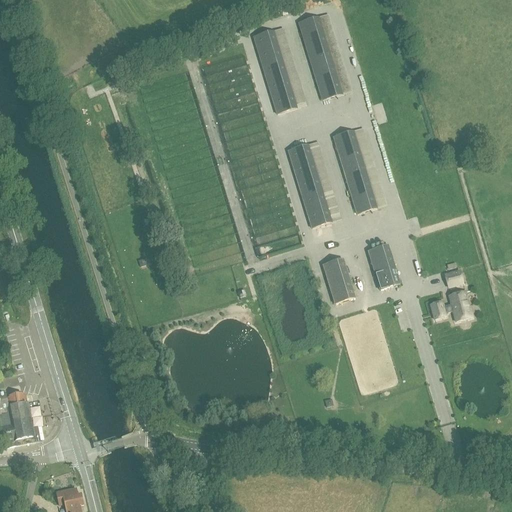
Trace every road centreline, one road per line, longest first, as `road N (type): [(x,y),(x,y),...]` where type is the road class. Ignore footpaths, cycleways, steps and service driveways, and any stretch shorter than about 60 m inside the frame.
road 1 (tertiary): [(511,475),(199,447)]
road 2 (secondary): [(80,452),(0,189)]
road 3 (unknown): [(459,470),(413,287)]
road 4 (unknown): [(366,115),(340,20),(319,8),(289,15)]
road 5 (unknown): [(307,245),(327,307),(413,287)]
road 6 (unknown): [(289,15),(259,22),(249,37),(275,133)]
road 7 (unknown): [(351,233),(315,109)]
